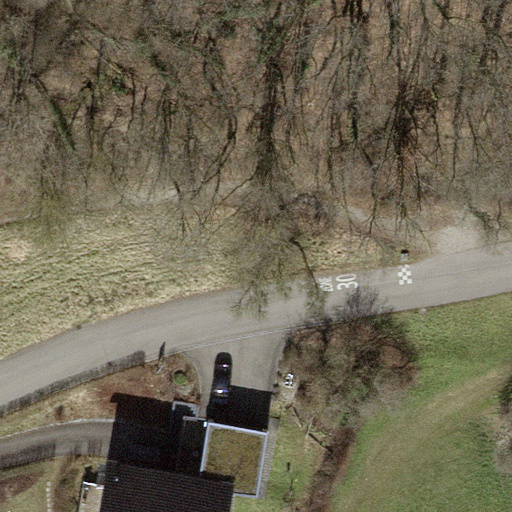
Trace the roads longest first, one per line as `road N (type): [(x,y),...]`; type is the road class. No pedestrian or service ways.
road 1 (residential): [(0,390),(221,308),(511,268)]
road 2 (track): [(0,214),(147,195),(276,198),(434,236),(472,272)]
road 3 (track): [(346,511),(393,419),(511,374)]
